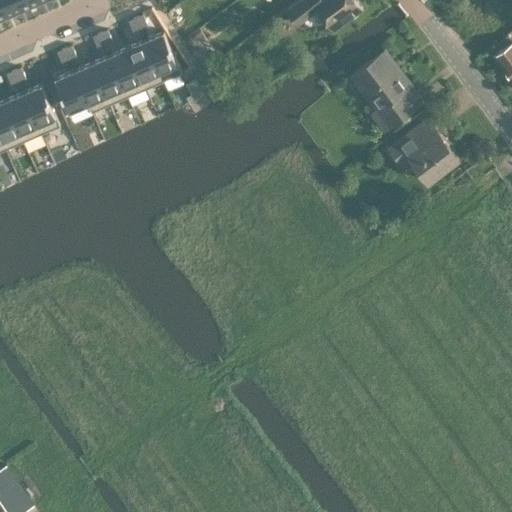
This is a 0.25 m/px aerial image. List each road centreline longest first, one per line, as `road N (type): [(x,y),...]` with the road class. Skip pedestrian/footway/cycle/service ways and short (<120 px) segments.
road 1 (track): [(78,472),(195,396),(360,260),(511,155)]
road 2 (tertiary): [(511,118),(418,0)]
